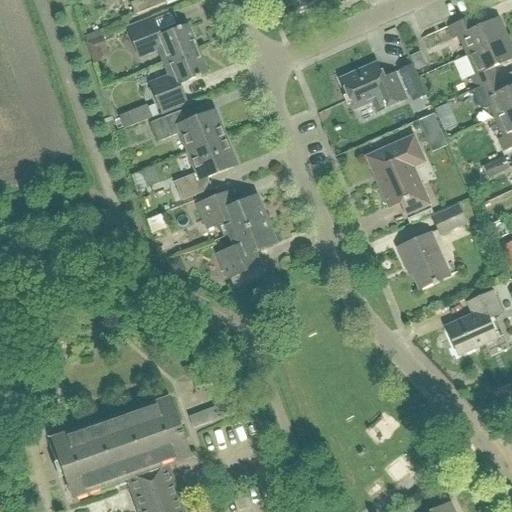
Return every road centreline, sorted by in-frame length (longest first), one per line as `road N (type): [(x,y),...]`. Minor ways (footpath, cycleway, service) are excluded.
road 1 (unclassified): [(314,511),(241,337),(138,275),(39,0)]
road 2 (residential): [(511,494),(497,465),(357,310),(259,68)]
road 3 (residential): [(259,68),(417,0)]
